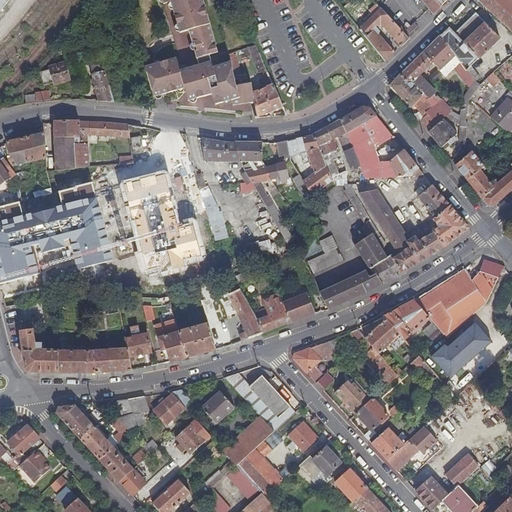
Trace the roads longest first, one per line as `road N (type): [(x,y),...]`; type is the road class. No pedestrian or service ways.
road 1 (secondary): [(370,89),(310,121),(261,130),(72,110),(0,126)]
road 2 (residential): [(19,384),(151,382),(269,349)]
road 3 (residential): [(269,349),(394,297),(487,228)]
road 4 (residential): [(269,349),(417,511)]
road 5 (tertiary): [(370,89),(487,228)]
road 6 (residential): [(127,511),(17,389)]
road 7 (secondary): [(462,0),(370,89)]
